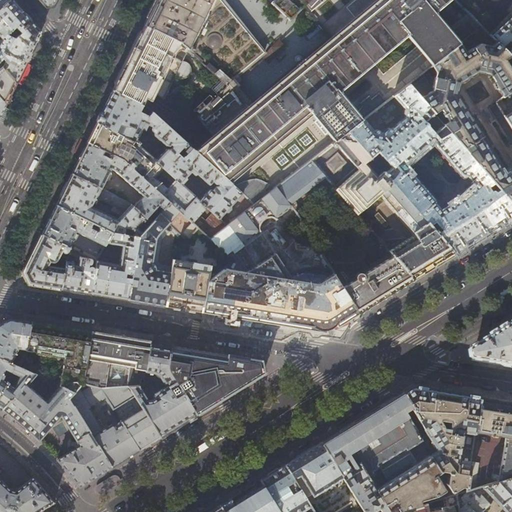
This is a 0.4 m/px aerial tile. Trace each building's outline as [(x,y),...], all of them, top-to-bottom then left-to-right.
[(0,0),(0,8),(9,0),(0,0)] [(16,83),(21,72),(26,63),(39,36),(38,29),(12,0),(9,0),(0,8),(0,37),(1,39),(0,42),(0,65),(16,84),(16,83)] [(179,43),(187,50),(188,52),(216,76),(227,86),(233,79),(232,78),(259,47),(219,0),(156,0),(154,4),(144,26),(170,39),(179,43)] [(196,118),(213,138),(196,153),(224,178),(242,194),(254,205),(310,161),(348,132),(363,120),(393,96),(408,84),(432,66),(446,55),(449,52),(460,44),(481,28),(477,24),(468,14),(448,31),(434,15),(449,0),(309,0),(306,4),(304,7),(331,39),(307,56),(307,55),(270,85),(271,86),(253,102),(233,79),(227,86),(218,94),(206,106),(199,113),(200,113),(199,114),(196,118)] [(291,0),(274,0),(272,3),(271,3),(290,20),(300,10),(290,1),(291,0)] [(462,8),(468,14),(477,24),(478,23),(483,19),(468,3),(462,8)] [(511,12),(489,34),(488,35),(496,42),(510,56),(511,58),(511,12)] [(189,71),(189,68),(188,65),(185,63),(182,62),(188,52),(187,50),(179,43),(170,39),(144,26),(136,41),(125,64),(115,84),(112,91),(139,104),(142,105),(145,99),(148,100),(153,90),(164,95),(173,76),(175,77),(177,79),(179,79),(182,79),(184,78),(186,77),(187,76),(189,74),(189,71)] [(460,44),(449,52),(456,63),(452,65),(446,55),(432,66),(436,72),(432,91),(420,98),(433,113),(441,109),(449,123),(444,126),(493,183),(498,189),(511,204),(511,167),(507,171),(502,170),(453,88),(454,87),(485,68),(502,97),(511,89),(511,70),(505,59),(510,56),(496,42),(492,47),(480,44),(465,53),(460,44)] [(22,85),(31,66),(26,63),(21,72),(16,83),(22,85)] [(0,97),(6,104),(11,94),(16,84),(0,65),(0,97)] [(227,86),(216,76),(208,84),(218,94),(227,86)] [(490,191),(487,186),(493,183),(444,126),(433,113),(420,98),(408,84),(393,96),(404,110),(403,111),(403,112),(403,114),(405,117),(391,130),(390,129),(389,128),(388,129),(381,134),(378,131),(377,130),(375,130),(373,132),(363,120),(348,132),(371,158),(378,152),(391,168),(384,174),(392,183),(428,225),(432,222),(436,226),(438,227),(439,229),(434,232),(454,254),(489,233),(511,218),(511,204),(498,189),(494,192),(493,191),(492,191),(491,191),(490,191)] [(142,105),(139,104),(112,91),(108,99),(96,123),(131,140),(135,143),(145,125),(151,128),(151,129),(151,131),(152,132),(154,133),(153,135),(166,146),(165,150),(155,162),(165,170),(175,180),(179,184),(191,171),(194,174),(194,173),(208,185),(208,189),(198,200),(202,205),(211,213),(218,219),(242,194),(224,178),(196,153),(163,123),(147,107),(142,105)] [(0,121),(4,122),(11,108),(5,105),(1,114),(0,115),(0,121)] [(156,180),(165,170),(155,162),(135,143),(131,140),(96,123),(92,130),(86,142),(122,160),(169,203),(197,228),(210,239),(226,226),(218,219),(211,213),(204,220),(195,212),(202,205),(198,200),(179,184),(175,180),(166,189),(156,180)] [(356,214),(379,195),(392,183),(384,174),(383,172),(377,176),(366,163),(371,159),(371,158),(348,132),(310,161),(325,178),(331,185),(356,214)] [(86,142),(80,155),(71,173),(101,189),(105,181),(107,182),(109,181),(111,176),(111,174),(109,173),(111,169),(114,171),(143,196),(133,207),(151,223),(169,203),(122,160),(86,142)] [(260,228),(260,226),(260,225),(262,222),(264,220),(265,220),(267,219),(270,218),(272,219),(274,219),(275,220),(277,220),(276,218),(291,207),(289,205),(325,178),(310,161),(254,205),(226,226),(210,239),(227,255),(234,261),(207,281),(201,312),(208,313),(232,317),(259,322),(301,329),(326,333),(343,323),(358,314),(341,286),(334,274),(328,270),(321,267),(314,266),(307,266),(301,267),(294,270),(287,276),(274,254),(246,271),(230,249),(238,243),(240,246),(242,245),(241,244),(258,231),(259,232),(261,232),(260,230),(260,228)] [(101,189),(71,173),(63,189),(55,205),(111,232),(138,237),(151,223),(133,207),(131,205),(101,189)] [(392,183),(379,195),(413,236),(388,251),(392,256),(413,279),(432,268),(454,254),(434,232),(428,225),(392,183)] [(169,203),(151,223),(138,237),(127,300),(145,303),(165,306),(170,272),(155,269),(155,267),(154,266),(153,265),(153,264),(151,263),(155,239),(156,237),(156,236),(157,235),(168,224),(171,227),(171,228),(179,235),(179,234),(186,240),(197,228),(169,203)] [(104,245),(111,232),(55,205),(49,219),(41,234),(71,249),(72,249),(74,246),(70,244),(76,232),(104,245)] [(227,255),(210,239),(197,228),(186,240),(173,254),(170,272),(165,306),(173,308),(179,309),(182,307),(185,307),(187,310),(201,312),(207,281),(234,261),(227,255)] [(127,300),(138,237),(111,232),(104,245),(100,252),(105,251),(109,244),(121,246),(118,264),(96,260),(90,294),(108,297),(127,300)] [(69,254),(71,249),(41,234),(30,257),(22,272),(28,284),(45,286),(60,289),(64,268),(56,267),(56,265),(53,264),(53,263),(55,262),(56,261),(61,250),(62,251),(64,253),(68,255),(69,254)] [(90,258),(72,249),(71,249),(69,254),(78,257),(77,265),(72,264),(73,262),(66,261),(65,261),(64,268),(60,289),(74,291),(90,294),(96,260),(94,259),(92,266),(91,265),(90,265),(89,266),(88,267),(88,264),(89,264),(90,264),(90,263),(91,262),(91,261),(91,260),(91,259),(90,258)] [(382,299),(413,279),(392,256),(363,273),(361,273),(360,272),(358,272),(357,273),(356,273),(355,275),(355,276),(354,277),(354,278),(341,286),(358,314),(382,299)] [(0,322),(0,359),(10,364),(17,349),(25,350),(27,347),(31,322),(18,320),(8,319),(0,322)] [(79,446),(57,460),(79,487),(96,476),(111,467),(68,398),(81,384),(90,332),(73,329),(49,325),(31,322),(27,347),(25,350),(17,367),(31,374),(45,380),(45,379),(53,383),(53,384),(59,387),(46,402),(31,389),(33,386),(26,380),(2,409),(11,417),(20,424),(25,429),(38,441),(60,415),(79,446)] [(511,324),(476,346),(479,359),(511,364),(511,324)] [(118,337),(90,332),(81,384),(99,389),(128,387),(138,386),(142,385),(145,371),(150,342),(118,337)] [(161,344),(150,342),(145,371),(153,372),(155,373),(156,374),(158,375),(164,384),(165,384),(166,384),(167,386),(153,395),(152,395),(152,396),(147,399),(145,399),(145,398),(138,386),(128,387),(159,437),(175,427),(195,414),(182,392),(170,373),(169,372),(169,371),(168,370),(168,368),(167,366),(168,365),(168,364),(171,345),(161,344)] [(199,350),(171,345),(168,364),(168,365),(167,366),(168,368),(168,370),(169,371),(169,372),(170,373),(191,377),(192,385),(182,392),(195,414),(226,395),(263,373),(261,360),(199,350)] [(0,359),(0,407),(2,409),(26,380),(31,374),(17,367),(10,364),(0,359)] [(99,389),(81,384),(68,398),(111,467),(124,459),(138,450),(121,424),(115,428),(113,425),(111,425),(111,424),(109,425),(110,426),(101,431),(88,409),(105,398),(99,389)] [(413,386),(410,388),(406,390),(402,392),(403,392),(411,407),(413,409),(412,409),(438,451),(429,456),(440,473),(441,472),(449,473),(446,484),(451,492),(461,486),(466,487),(470,460),(458,458),(462,431),(474,434),(474,431),(480,397),(453,392),(413,386)] [(128,387),(99,389),(105,398),(121,424),(138,450),(150,443),(159,437),(128,387)] [(321,442),(321,443),(342,477),(364,511),(371,511),(378,508),(380,511),(389,511),(388,510),(394,506),(398,511),(412,508),(421,505),(419,500),(435,495),(443,492),(443,491),(443,490),(443,489),(441,487),(446,484),(440,473),(429,456),(417,464),(407,448),(421,440),(415,430),(405,413),(405,414),(404,412),(411,407),(403,392),(394,397),(359,418),(338,431),(339,432),(327,439),(322,443),(321,442)] [(511,402),(502,400),(480,397),(474,431),(505,436),(498,481),(510,477),(511,465),(511,402)] [(342,477),(321,443),(304,453),(284,465),(293,479),(299,475),(312,495),(342,477)] [(471,451),(470,460),(466,487),(465,491),(466,491),(470,489),(474,488),(478,463),(475,462),(476,452),(471,451)] [(260,480),(263,485),(279,511),(297,511),(309,505),(293,479),(284,465),(274,472),(260,480)] [(113,476),(96,486),(95,488),(95,491),(96,493),(99,495),(101,495),(119,483),(120,481),(119,478),(118,476),(116,475),(113,476)] [(511,476),(510,477),(498,481),(496,481),(511,498),(511,476)] [(0,511),(38,511),(53,503),(42,489),(31,478),(15,491),(10,490),(0,480),(0,511)] [(511,511),(511,498),(496,481),(481,486),(505,511),(511,511)] [(242,498),(233,503),(230,499),(226,501),(219,505),(223,511),(279,511),(263,485),(255,489),(242,498)] [(470,489),(466,491),(460,497),(473,511),(481,511),(492,503),(485,494),(480,494),(481,493),(480,491),(475,494),(470,489)] [(454,511),(453,505),(457,504),(456,494),(453,495),(445,497),(446,506),(440,507),(427,509),(426,503),(421,505),(412,508),(412,511),(454,511)] [(456,494),(457,504),(458,511),(473,511),(460,497),(456,494)]
